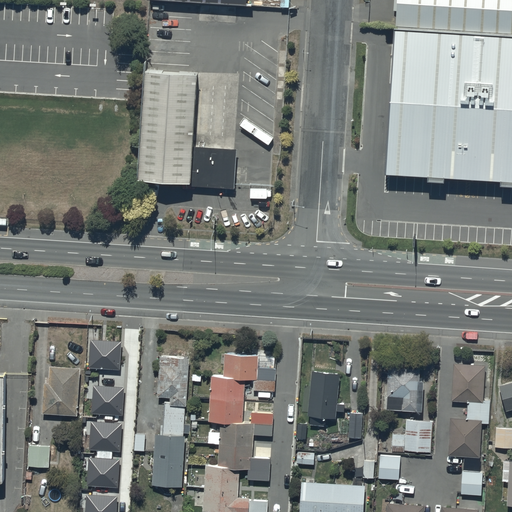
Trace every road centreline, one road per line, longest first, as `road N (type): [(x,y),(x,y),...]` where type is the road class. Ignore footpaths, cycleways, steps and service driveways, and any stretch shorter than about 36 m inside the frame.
road 1 (primary): [(0,247),(314,268)]
road 2 (primary): [(312,308),(0,288)]
road 3 (unclassified): [(330,0),(314,268)]
road 4 (primary): [(511,320),(312,308)]
road 5 (primary): [(314,268),(511,281)]
